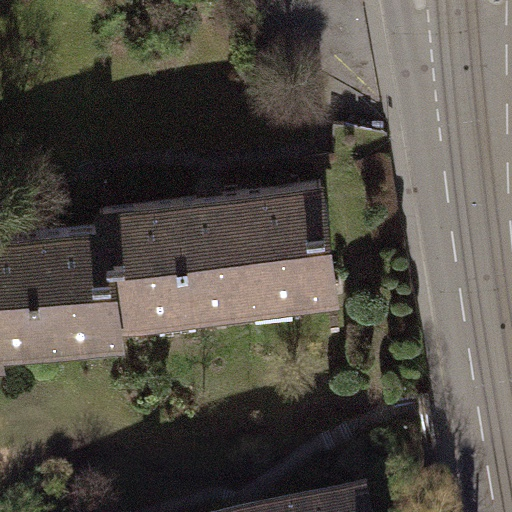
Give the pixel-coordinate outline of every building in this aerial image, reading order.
[(254,19),(252,0),(183,0),(185,22),(254,19)] [(254,144),(256,66),(254,19),(185,22),(133,28),(139,143),(254,144)] [(256,66),(254,144),(319,143),(322,67),(256,66)] [(116,311),(334,284),(320,176),(103,203),(105,223),(116,311)] [(116,311),(105,223),(0,236),(0,339),(118,324),(116,311)]
